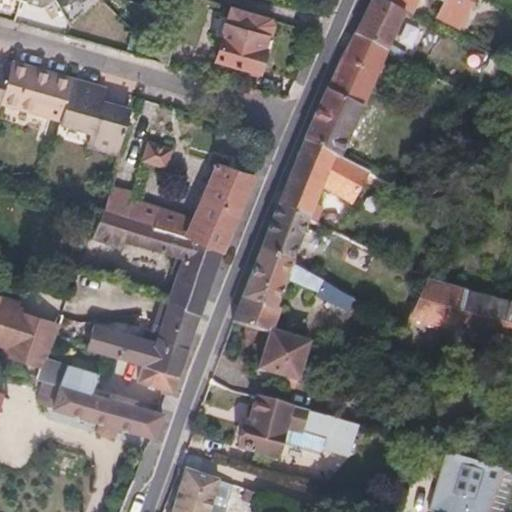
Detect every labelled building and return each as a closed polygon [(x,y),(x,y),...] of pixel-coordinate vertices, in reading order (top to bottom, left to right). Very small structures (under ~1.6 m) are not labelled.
[(62,34),(72,4),(76,5),(85,0),(94,0),(97,1),(97,0),(3,0),(25,6),(20,21),(62,34)] [(178,0),(157,0),(157,3),(176,8),(178,0)] [(389,3),(383,0),(371,0),(354,34),(388,52),(407,11),(389,3)] [(472,0),(390,0),(389,3),(407,11),(412,13),(417,0),(443,0),(448,2),(441,17),(461,26),(472,0)] [(267,19),(228,7),(213,58),(255,71),(263,49),(259,48),(267,19)] [(146,36),(138,37),(132,57),(165,67),(173,38),(148,30),(146,36)] [(354,34),(342,58),(305,141),(338,158),(388,52),(354,34)] [(0,97),(10,65),(11,62),(0,58),(0,97)] [(26,66),(11,62),(10,65),(0,97),(0,102),(62,121),(63,119),(74,83),(74,80),(52,74),(50,80),(25,72),(26,66)] [(52,74),(26,66),(25,72),(50,80),(52,74)] [(106,90),(74,80),(74,83),(63,119),(62,121),(61,124),(61,125),(93,135),(89,147),(119,156),(125,138),(132,114),(133,112),(102,103),(106,90)] [(338,158),(305,141),(278,207),(310,222),(325,184),(356,199),(369,173),(338,158)] [(168,151),(145,144),(140,161),(163,167),(168,151)] [(253,176),(215,164),(192,220),(142,205),(143,199),(110,189),(103,212),(181,236),(221,250),(253,176)] [(310,222),(278,207),(260,252),(291,268),(310,222)] [(122,238),(182,257),(169,301),(202,313),(221,250),(181,236),(103,212),(100,211),(92,233),(120,243),(122,238)] [(291,268),(260,252),(233,323),(269,332),(279,308),(276,307),(287,280),(314,293),(315,291),(339,302),(342,294),(291,268)] [(428,278),(412,310),(409,316),(511,345),(511,289),(508,302),(428,278)] [(0,340),(8,343),(5,353),(29,362),(42,326),(39,325),(27,315),(20,313),(23,304),(0,295),(0,340)] [(412,310),(384,295),(375,311),(404,326),(409,316),(412,310)] [(163,319),(159,332),(155,345),(148,367),(177,376),(178,376),(202,313),(169,301),(163,319)] [(92,331),(87,330),(82,346),(141,364),(148,367),(155,345),(93,325),(92,331)] [(58,331),(42,326),(29,362),(43,367),(45,359),(52,336),(56,337),(58,331)] [(309,342),(269,332),(258,369),(296,381),(309,342)] [(40,378),(44,379),(38,402),(154,437),(162,415),(91,393),(96,372),(45,359),(43,367),(40,378)] [(148,367),(141,364),(138,380),(171,392),(177,376),(148,367)] [(302,407),(260,394),(248,433),(243,432),(239,446),(276,457),(284,430),(308,437),(306,443),(349,456),(359,423),(302,407)] [(0,407),(0,441),(14,434),(0,408),(0,407)] [(490,511),(507,467),(455,452),(437,510),(444,511),(490,511)] [(511,511),(511,467),(507,467),(490,511),(511,511)] [(217,480),(187,469),(172,511),(206,511),(207,511),(214,491),(217,480)] [(223,511),(233,485),(217,480),(214,491),(207,511),(206,511),(223,511)] [(262,495),(246,490),(242,501),(258,506),(262,495)]
